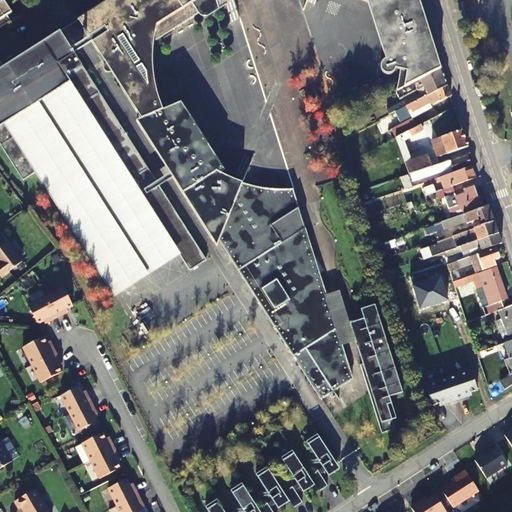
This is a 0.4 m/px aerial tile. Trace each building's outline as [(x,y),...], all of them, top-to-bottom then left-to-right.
[(0,26),(12,19),(8,13),(4,7),(9,4),(6,0),(1,0),(0,1),(0,26)] [(96,48),(100,47),(108,60),(105,63),(104,65),(104,68),(106,70),(108,71),(109,71),(111,70),(141,118),(150,132),(169,120),(164,108),(157,88),(154,62),(155,41),(198,14),(201,14),(202,16),(207,16),(233,0),(359,0),(368,3),(390,12),(393,18),(399,38),(400,46),(401,54),(401,62),(400,70),(396,92),(441,69),(434,43),(431,44),(417,0),(99,0),(102,4),(78,19),(89,36),(92,41),(96,48)] [(390,12),(368,3),(386,61),(390,61),(394,63),(396,67),(396,70),(400,70),(401,62),(401,54),(400,46),(399,38),(393,18),(390,12)] [(9,4),(4,7),(8,13),(13,10),(9,4)] [(0,68),(15,58),(14,56),(22,51),(23,54),(60,30),(61,30),(53,17),(0,50),(0,68)] [(71,47),(60,30),(23,54),(15,58),(0,68),(0,85),(47,55),(54,65),(74,52),(71,47)] [(92,41),(89,36),(71,47),(74,52),(92,41)] [(155,182),(74,52),(54,65),(47,55),(0,85),(0,143),(22,179),(35,171),(102,278),(107,275),(115,287),(171,252),(163,239),(168,237),(189,270),(205,260),(158,185),(155,182)] [(392,74),(395,72),(396,70),(396,67),(394,63),(390,61),(386,61),(384,62),(382,65),(381,67),(382,71),(385,74),(387,75),(389,75),(392,74)] [(418,90),(422,98),(447,85),(441,69),(396,92),(400,100),(418,90)] [(406,107),(409,112),(411,111),(413,115),(439,101),(440,102),(451,97),(447,85),(422,98),(409,105),(406,107)] [(450,99),(434,107),(438,116),(455,107),(450,99)] [(407,100),(387,110),(389,115),(397,111),(406,107),(409,105),(407,100)] [(225,169),(182,101),(164,108),(169,120),(150,132),(170,165),(186,190),(217,170),(221,172),(225,169)] [(410,116),(409,112),(406,107),(397,111),(402,120),(410,116)] [(438,116),(434,107),(410,120),(414,129),(432,119),(438,116)] [(141,118),(136,119),(157,153),(169,173),(172,177),(215,245),(217,240),(186,190),(170,165),(150,132),(141,118)] [(458,118),(447,122),(449,127),(460,123),(458,118)] [(427,136),(430,142),(426,143),(428,148),(435,146),(439,156),(447,154),(447,156),(468,148),(462,130),(460,123),(449,127),(451,134),(442,137),(438,130),(436,125),(432,119),(414,129),(400,136),(396,138),(409,175),(419,172),(432,167),(429,157),(416,161),(415,159),(410,161),(403,141),(417,134),(417,132),(423,129),(425,131),(427,136)] [(442,177),(443,176),(453,173),(472,166),(468,155),(432,167),(419,172),(409,175),(412,183),(441,172),(442,177)] [(442,177),(439,178),(443,190),(453,187),(476,178),(472,166),(453,173),(443,176),(442,177)] [(217,240),(292,354),(322,400),(354,379),(294,191),(293,189),(283,189),(271,188),(259,186),(247,184),(237,180),(228,176),(221,172),(217,170),(186,190),(217,240)] [(172,177),(169,173),(155,182),(158,185),(172,177)] [(426,196),(436,193),(433,186),(424,189),(426,196)] [(474,186),(463,190),(464,193),(454,197),(456,202),(457,206),(453,207),(448,209),(451,219),(481,209),(474,186)] [(443,190),(440,191),(443,199),(456,195),(453,187),(443,190)] [(401,194),(367,201),(369,209),(403,203),(401,194)] [(467,224),(478,221),(480,227),(494,222),(488,206),(481,209),(451,219),(434,225),(436,233),(466,222),(467,224)] [(445,253),(460,247),(498,234),(494,222),(480,227),(452,236),(453,240),(420,252),(423,260),(445,253)] [(448,231),(438,234),(440,241),(450,237),(448,231)] [(460,247),(462,253),(480,247),(482,251),(498,245),(502,244),(498,234),(460,247)] [(23,263),(8,243),(0,248),(0,264),(1,266),(0,266),(0,272),(4,277),(23,263)] [(445,253),(447,259),(462,253),(460,247),(445,253)] [(450,273),(472,265),(475,274),(496,266),(495,261),(499,260),(495,248),(447,265),(450,273)] [(462,310),(466,323),(471,321),(460,288),(474,283),(476,290),(484,288),(489,305),(487,306),(489,314),(506,308),(504,301),(507,299),(496,268),(453,283),(462,310)] [(447,285),(456,312),(462,310),(453,283),(447,285)] [(64,288),(46,297),(58,319),(69,313),(68,310),(73,307),(64,288)] [(58,319),(46,297),(29,306),(38,325),(44,322),(46,325),(58,319)] [(404,392),(377,304),(362,309),(367,322),(355,326),(366,363),(361,364),(383,433),(396,428),(387,398),(404,392)] [(511,305),(506,308),(489,314),(471,321),(466,323),(469,330),(476,327),(476,325),(501,316),(502,321),(497,322),(500,331),(505,329),(510,342),(511,340),(511,305)] [(32,366),(57,353),(51,341),(48,343),(45,337),(23,348),(32,366)] [(511,340),(510,342),(504,344),(511,364),(506,366),(509,375),(499,382),(505,390),(511,385),(511,340)] [(479,358),(503,349),(502,345),(477,354),(479,358)] [(64,366),(57,353),(32,366),(41,384),(63,374),(60,367),(64,366)] [(478,391),(470,370),(448,378),(456,402),(464,399),(463,396),(478,391)] [(456,402),(448,378),(426,386),(432,407),(447,402),(448,404),(456,402)] [(71,414),(93,403),(87,391),(83,393),(80,387),(62,397),(71,414)] [(99,415),(93,403),(71,414),(80,432),(98,422),(95,416),(99,415)] [(91,462),(116,449),(110,437),(107,439),(104,433),(82,444),(91,462)] [(337,465),(318,435),(307,443),(326,472),(337,465)] [(2,442),(0,438),(0,464),(9,459),(1,443),(2,442)] [(486,478),(508,464),(495,445),(487,449),(489,451),(475,460),(486,478)] [(288,446),(276,454),(281,460),(292,452),(288,446)] [(122,461),(116,449),(91,462),(101,480),(122,469),(119,463),(122,461)] [(309,477),(293,452),(282,459),(301,489),(312,481),(309,477)] [(340,470),(337,465),(326,472),(329,477),(340,470)] [(284,494),(268,468),(257,476),(275,505),(287,498),(284,494)] [(479,491),(467,474),(465,471),(454,478),(456,481),(441,491),(453,509),(479,491)] [(328,487),(318,472),(309,477),(312,481),(315,486),(319,493),(328,487)] [(118,506),(140,495),(134,483),(131,485),(128,479),(109,489),(118,506)] [(315,486),(312,481),(301,489),(304,493),(315,486)] [(242,485),(231,492),(244,511),(259,511),(259,510),(242,485)] [(303,504),(293,488),(284,494),(287,498),(290,503),(294,509),(303,504)] [(48,511),(36,490),(16,502),(19,509),(22,508),(24,511),(48,511)] [(412,511),(446,511),(447,511),(435,493),(411,508),(412,511)] [(146,507),(140,495),(118,506),(120,511),(144,511),(143,509),(146,507)] [(290,503),(287,498),(275,505),(279,510),(290,503)] [(223,511),(217,501),(206,509),(207,511),(223,511)]
